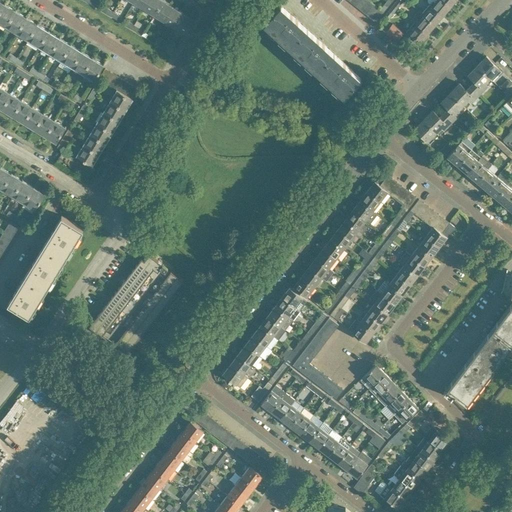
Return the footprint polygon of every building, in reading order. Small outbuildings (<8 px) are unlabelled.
[(144,8),(148,0),(134,0),(134,2),(144,8)] [(154,15),(163,0),(161,0),(148,0),(144,8),(154,15)] [(164,21),(173,7),(163,0),(154,15),(164,21)] [(360,10),(368,0),(360,0),(355,6),(360,10)] [(365,14),(374,4),(369,0),(368,0),(360,10),(365,14)] [(383,13),(391,3),(388,0),(380,9),(380,10),(383,13)] [(398,8),(404,0),(396,0),(393,5),(398,8)] [(451,6),(443,0),(436,0),(431,6),(443,15),(451,6)] [(0,23),(6,27),(16,11),(5,4),(0,12),(0,23)] [(370,18),(379,8),(374,4),(365,14),(370,18)] [(308,29),(281,5),(264,23),(291,48),(308,29)] [(390,18),(398,8),(393,5),(386,14),(390,18)] [(443,15),(431,6),(424,15),(435,24),(443,15)] [(174,27),(183,13),(173,7),(164,21),(174,27)] [(380,10),(380,9),(379,8),(370,18),(375,22),(383,13),(380,10)] [(17,34),(27,18),(16,11),(6,27),(17,34)] [(435,24),(424,15),(419,11),(411,20),(416,24),(427,34),(435,24)] [(185,34),(194,19),(183,13),(174,27),(185,34)] [(28,41),(38,24),(27,18),(17,34),(28,41)] [(39,48),(49,31),(38,24),(28,41),(39,48)] [(404,33),(393,24),(386,32),(397,41),(404,33)] [(427,34),(416,24),(408,33),(412,37),(417,41),(419,43),(427,34)] [(334,53),(308,29),(291,48),(317,72),(334,53)] [(50,54),(60,38),(49,31),(39,48),(50,54)] [(412,37),(408,33),(400,42),(404,46),(412,37)] [(417,41),(412,37),(404,46),(409,50),(417,41)] [(61,61),(71,45),(60,38),(50,54),(61,61)] [(72,68),(82,51),(71,45),(61,61),(72,68)] [(173,54),(175,49),(170,46),(167,50),(173,54)] [(83,75),(93,58),(82,51),(72,68),(83,75)] [(15,62),(18,58),(10,53),(7,57),(15,62)] [(361,78),(334,53),(317,72),(344,96),(361,78)] [(500,69),(487,56),(477,65),(491,78),(500,69)] [(0,61),(7,66),(9,62),(2,58),(0,61)] [(22,66),(24,62),(18,58),(15,62),(22,66)] [(100,72),(103,67),(104,65),(93,58),(83,75),(94,81),(99,74),(100,72)] [(486,83),(491,78),(477,65),(468,74),(475,81),(471,85),(469,83),(469,84),(480,94),(489,85),(486,83)] [(25,71),(17,67),(15,71),(22,75),(25,71)] [(40,71),(32,67),(30,71),(37,76),(40,71)] [(105,82),(112,72),(106,69),(100,79),(105,82)] [(32,76),(25,71),(22,75),(29,80),(32,76)] [(47,76),(40,71),(37,76),(44,80),(47,76)] [(111,86),(117,76),(112,72),(105,82),(111,86)] [(116,89),(122,79),(117,76),(111,86),(116,89)] [(121,92),(127,82),(122,79),(116,89),(121,92)] [(44,89),(47,85),(39,80),(36,84),(44,89)] [(59,89),(62,85),(54,80),(51,84),(59,89)] [(96,93),(101,85),(96,82),(92,90),(96,93)] [(126,95),(133,85),(127,82),(121,92),(126,95)] [(478,97),(480,94),(469,84),(470,85),(466,89),(460,83),(451,92),(464,106),(469,101),(471,103),(472,102),(475,105),(481,100),(478,97)] [(54,89),(47,85),(44,89),(51,93),(54,89)] [(69,89),(62,85),(59,89),(66,93),(69,89)] [(132,99),(138,88),(133,85),(126,95),(132,99)] [(0,109),(1,110),(11,93),(0,86),(0,109)] [(126,111),(133,100),(132,99),(126,95),(121,92),(116,89),(109,101),(126,111)] [(92,100),(96,93),(92,90),(88,97),(92,100)] [(460,110),(464,106),(451,92),(441,102),(448,108),(444,112),(442,110),(442,111),(453,122),(453,121),(459,127),(461,125),(456,119),(462,112),(460,110)] [(12,117),(22,100),(11,93),(1,110),(12,117)] [(69,98),(61,93),(58,98),(66,103),(69,98)] [(83,98),(76,94),(74,98),(81,102),(83,98)] [(73,106),(75,102),(69,98),(66,103),(73,106)] [(23,123),(33,107),(22,100),(12,117),(23,123)] [(126,111),(109,101),(103,112),(120,122),(126,111)] [(83,115),(87,107),(83,105),(79,112),(83,115)] [(34,130),(44,114),(33,107),(23,123),(34,130)] [(444,130),(453,122),(442,111),(443,113),(440,117),(433,110),(424,119),(437,133),(442,127),(444,130)] [(78,121),(83,115),(79,112),(74,119),(78,121)] [(120,122),(103,112),(96,123),(113,133),(120,122)] [(45,137),(55,120),(44,114),(34,130),(45,137)] [(437,133),(424,119),(415,128),(428,142),(428,141),(430,143),(434,139),(432,138),(437,133)] [(56,144),(66,127),(55,120),(45,137),(56,144)] [(113,133),(96,123),(89,134),(106,144),(113,133)] [(483,125),(479,128),(485,133),(488,130),(483,125)] [(488,130),(485,133),(490,138),(494,135),(488,130)] [(74,135),(68,131),(65,135),(71,139),(74,135)] [(106,144),(89,134),(83,145),(99,155),(106,144)] [(63,151),(71,139),(65,135),(57,147),(63,151)] [(458,166),(472,149),(471,149),(475,144),(466,136),(462,140),(447,157),(458,166)] [(440,151),(441,151),(445,155),(454,145),(449,141),(440,151)] [(501,142),(498,146),(503,150),(507,147),(501,142)] [(99,155),(83,145),(76,156),(93,166),(99,155)] [(511,151),(507,147),(503,150),(509,155),(511,151)] [(467,174),(483,155),(484,153),(480,150),(477,154),(472,149),(458,166),(467,174)] [(492,164),(483,155),(467,174),(477,182),(488,168),(492,164)] [(0,188),(2,190),(12,174),(1,167),(0,168),(0,188)] [(498,176),(488,168),(477,182),(486,190),(498,176)] [(496,198),(510,181),(500,173),(498,176),(486,190),(496,198)] [(13,197),(23,180),(12,174),(2,190),(13,197)] [(385,188),(392,179),(388,175),(380,184),(385,188)] [(389,193),(397,182),(392,179),(385,188),(389,191),(388,192),(389,193)] [(24,203),(34,187),(23,180),(13,197),(24,203)] [(389,191),(385,188),(380,184),(380,185),(375,181),(367,191),(381,201),(388,192),(389,191)] [(511,182),(510,181),(496,198),(506,206),(509,208),(511,203),(511,182)] [(394,197),(402,186),(397,182),(389,193),(393,196),(394,197)] [(397,203),(407,190),(402,186),(394,197),(393,196),(391,199),(397,203)] [(35,210),(45,194),(34,187),(24,203),(35,210)] [(403,204),(412,193),(407,190),(397,203),(401,207),(403,204)] [(373,211),(374,210),(381,201),(367,191),(360,200),(373,211)] [(408,208),(417,197),(412,193),(403,204),(408,208)] [(416,214),(424,203),(419,199),(411,210),(414,213),(416,214)] [(370,224),(378,214),(374,210),(373,211),(360,200),(353,210),(370,224)] [(421,218),(429,207),(424,203),(416,214),(421,218)] [(401,217),(408,208),(403,204),(401,207),(402,208),(398,214),(401,217)] [(426,221),(434,211),(429,207),(421,218),(426,221)] [(17,215),(9,210),(6,214),(14,219),(17,215)] [(370,224),(353,210),(345,219),(359,230),(363,233),(370,224)] [(407,222),(414,213),(411,210),(403,219),(407,222)] [(431,225),(439,215),(434,211),(426,221),(431,225)] [(23,219),(17,215),(14,219),(21,224),(23,219)] [(65,258),(83,229),(62,215),(61,216),(62,216),(44,245),(65,258)] [(437,228),(444,219),(439,215),(431,225),(433,226),(434,225),(437,228)] [(352,239),(359,230),(345,219),(338,229),(352,239)] [(400,232),(407,222),(403,219),(396,229),(400,232)] [(442,232),(450,223),(444,219),(437,228),(442,232)] [(11,229),(14,223),(10,221),(3,232),(7,235),(16,240),(20,235),(11,229)] [(23,229),(14,223),(11,229),(20,235),(23,229)] [(455,227),(450,223),(442,232),(437,228),(434,225),(433,226),(425,236),(439,247),(455,227)] [(387,236),(394,227),(390,224),(383,233),(387,236)] [(352,239),(338,229),(331,238),(344,249),(352,239)] [(393,241),(400,232),(396,229),(389,238),(393,241)] [(4,240),(7,235),(3,232),(0,237),(0,245),(0,246),(9,251),(13,246),(4,240)] [(379,246),(387,236),(383,233),(376,243),(379,246)] [(16,240),(7,235),(4,240),(13,246),(16,240)] [(439,247),(425,236),(418,245),(432,256),(439,247)] [(344,249),(331,238),(323,248),(337,258),(344,249)] [(385,251),(393,241),(389,238),(382,248),(385,251)] [(47,287),(65,258),(44,245),(26,274),(47,287)] [(432,256),(418,245),(411,255),(425,266),(432,256)] [(0,252),(6,256),(9,251),(0,246),(0,252)] [(337,258),(323,248),(316,257),(330,268),(337,258)] [(378,260),(385,251),(382,248),(374,257),(378,260)] [(425,266),(411,255),(405,251),(398,260),(403,264),(417,275),(425,266)] [(365,265),(372,255),(368,252),(361,262),(365,265)] [(142,258),(89,326),(102,336),(105,332),(116,341),(115,343),(128,352),(183,280),(171,271),(169,272),(167,270),(168,268),(162,264),(158,261),(149,254),(148,255),(144,260),(142,258)] [(322,277),(330,268),(316,257),(309,267),(322,277)] [(371,269),(378,260),(374,257),(367,267),(371,269)] [(467,265),(470,261),(464,257),(461,262),(467,265)] [(357,274),(365,265),(361,262),(354,271),(357,274)] [(417,275),(403,264),(396,274),(410,285),(417,275)] [(315,287),(322,277),(309,267),(301,276),(315,287)] [(364,279),(371,269),(367,267),(360,276),(364,279)] [(511,342),(511,274),(510,274),(510,276),(506,275),(508,269),(507,269),(502,287),(501,289),(500,291),(509,298),(511,294),(511,305),(449,388),(449,387),(448,388),(466,402),(511,342)] [(350,284),(357,274),(354,271),(346,281),(350,284)] [(29,316),(47,287),(26,274),(8,303),(29,316)] [(410,285),(396,274),(389,283),(403,294),(410,285)] [(308,297),(315,287),(301,276),(294,286),(308,297)] [(356,288),(364,279),(360,276),(352,285),(356,288)] [(343,293),(350,284),(346,281),(339,290),(343,293)] [(403,294),(389,283),(381,293),(395,304),(403,294)] [(349,298),(356,288),(352,285),(345,295),(349,298)] [(304,297),(290,286),(282,296),(296,307),(300,302),(304,305),(308,300),(304,297)] [(395,304),(381,293),(377,289),(370,299),(374,302),(388,313),(395,304)] [(335,303),(343,293),(339,290),(332,300),(335,303)] [(342,307),(349,298),(345,295),(338,304),(342,307)] [(282,296),(275,306),(289,317),(293,320),(301,311),(296,307),(282,296)] [(328,312),(335,303),(332,300),(324,309),(328,312)] [(388,313),(374,302),(367,312),(381,322),(388,313)] [(18,310),(8,304),(6,309),(15,314),(18,310)] [(334,317),(342,307),(338,304),(330,314),(334,317)] [(281,326),(289,317),(275,306),(267,315),(281,326)] [(318,319),(315,322),(319,325),(322,322),(327,315),(323,312),(318,319)] [(381,322),(367,312),(360,321),(373,332),(381,322)] [(274,336),(281,326),(267,315),(260,325),(274,336)] [(335,329),(339,325),(329,317),(326,322),(335,329)] [(373,332),(360,321),(359,321),(356,319),(349,328),(366,342),(373,332)] [(315,322),(308,332),(312,334),(319,325),(315,322)] [(331,334),(335,329),(326,322),(322,327),(331,334)] [(267,345),(274,336),(260,325),(253,334),(267,345)] [(328,339),(331,334),(322,327),(318,332),(328,339)] [(307,341),(312,334),(308,332),(303,338),(307,341)] [(328,339),(318,332),(315,336),(324,343),(328,339)] [(267,345),(253,334),(245,344),(259,355),(264,358),(271,348),(267,345)] [(320,348),(324,343),(315,336),(311,341),(320,348)] [(317,353),(320,348),(311,341),(307,346),(317,353)] [(297,353),(302,346),(298,343),(293,350),(297,353)] [(252,364),(259,355),(245,344),(238,353),(252,364)] [(317,353),(307,346),(304,350),(313,358),(317,353)] [(292,360),(297,353),(293,350),(288,357),(292,360)] [(309,363),(313,358),(304,350),(293,365),(302,372),(309,363)] [(244,374),(245,373),(252,364),(238,353),(230,363),(244,374)] [(282,372),(287,365),(283,362),(278,369),(282,372)] [(244,374),(230,363),(223,373),(237,384),(241,387),(249,376),(245,373),(244,374)] [(314,366),(309,363),(302,372),(307,376),(314,366)] [(369,388),(385,373),(376,364),(364,375),(364,376),(360,379),(369,388)] [(311,379),(319,370),(314,366),(307,376),(311,379)] [(299,373),(293,368),(290,372),(296,377),(299,373)] [(277,378),(282,372),(278,369),(273,376),(277,378)] [(29,384),(37,390),(49,376),(41,370),(29,384)] [(316,383),(323,373),(319,370),(311,379),(316,383)] [(306,379),(299,373),(296,377),(303,382),(306,379)] [(321,386),(328,377),(323,373),(316,383),(321,386)] [(377,397),(393,381),(385,373),(369,388),(377,397)] [(47,377),(41,393),(50,397),(57,382),(47,377)] [(326,390),(333,381),(328,377),(321,386),(326,390)] [(267,391),(272,384),(268,381),(263,388),(267,391)] [(319,388),(309,381),(306,385),(315,392),(319,388)] [(330,394),(338,384),(333,381),(326,390),(330,394)] [(385,405),(401,390),(393,381),(377,397),(385,405)] [(271,410),(285,392),(276,384),(272,389),(261,403),(271,410)] [(343,389),(338,384),(330,394),(336,398),(343,389)] [(259,401),(267,391),(263,388),(260,385),(252,395),(259,401)] [(59,388),(51,398),(60,405),(68,396),(59,388)] [(325,393),(319,388),(315,392),(322,397),(325,393)] [(394,414),(410,398),(401,390),(385,405),(394,414)] [(281,417),(291,404),(282,397),(286,392),(285,392),(271,410),(281,417)] [(348,401),(342,397),(339,400),(345,405),(348,401)] [(338,403),(331,398),(328,402),(335,407),(338,403)] [(407,419),(419,407),(410,398),(394,414),(402,423),(406,419),(407,419)] [(290,425),(304,407),(295,400),(292,405),(291,404),(281,417),(290,425)] [(344,408),(338,403),(335,407),(341,412),(344,408)] [(300,432),(310,419),(314,414),(304,407),(290,425),(300,432)] [(359,416),(362,412),(356,407),(353,411),(359,416)] [(412,428),(426,415),(421,409),(407,423),(412,428)] [(200,423),(207,414),(203,410),(196,420),(200,423)] [(357,418),(350,412),(347,416),(354,422),(357,418)] [(372,419),(362,412),(359,416),(369,423),(372,419)] [(205,427),(212,418),(207,414),(200,423),(205,427)] [(210,431),(217,421),(212,418),(205,427),(210,431)] [(360,427),(363,423),(357,418),(354,422),(360,427)] [(310,440),(320,426),(310,419),(300,432),(310,440)] [(381,426),(372,419),(369,423),(378,430),(381,426)] [(197,441),(204,431),(205,431),(191,420),(184,430),(197,441)] [(215,434),(222,425),(217,421),(210,431),(215,434)] [(324,422),(320,426),(310,440),(319,447),(330,434),(329,433),(332,429),(324,422)] [(227,429),(222,425),(215,434),(220,438),(227,429)] [(391,434),(381,426),(378,430),(387,438),(391,434)] [(407,430),(404,426),(399,431),(402,435),(407,430)] [(376,433),(369,427),(366,431),(373,437),(376,433)] [(157,428),(123,476),(131,482),(165,434),(157,428)] [(224,442),(231,432),(227,429),(220,438),(224,442)] [(436,429),(429,439),(442,449),(450,439),(436,429)] [(189,450),(197,441),(184,430),(176,440),(189,450)] [(397,439),(402,435),(399,431),(390,440),(393,443),(395,445),(399,440),(397,439)] [(236,436),(231,432),(224,442),(229,445),(236,436)] [(382,437),(376,433),(373,437),(380,441),(382,437)] [(329,454),(339,441),(330,434),(319,447),(329,454)] [(234,449),(241,440),(236,436),(229,445),(234,449)] [(349,448),(351,445),(342,437),(339,441),(329,454),(338,462),(349,448)] [(442,449),(429,439),(428,439),(424,437),(417,446),(435,459),(442,449)] [(182,460),(189,450),(176,440),(169,449),(182,460)] [(239,453),(246,443),(241,440),(234,449),(239,453)] [(244,456),(251,447),(246,443),(239,453),(244,456)] [(348,469),(358,456),(358,455),(361,452),(351,445),(349,448),(338,462),(348,469)] [(435,459),(417,446),(410,455),(427,468),(435,459)] [(248,460),(255,451),(251,447),(244,456),(248,460)] [(175,469),(182,460),(169,449),(161,459),(175,469)] [(382,458),(386,452),(382,449),(378,455),(382,458)] [(253,464),(260,454),(255,451),(248,460),(253,464)] [(258,467),(265,458),(260,454),(253,464),(258,467)] [(427,468),(410,455),(406,461),(405,460),(401,464),(420,478),(427,468)] [(358,477),(368,463),(358,456),(348,469),(358,477)] [(263,471),(270,462),(265,458),(258,467),(263,471)] [(167,479),(175,469),(161,459),(154,469),(167,479)] [(420,478),(401,464),(394,473),(399,477),(413,488),(420,478)] [(250,465),(250,466),(242,475),(255,485),(263,475),(250,465)] [(367,468),(360,479),(368,485),(376,475),(371,471),(367,468)] [(160,489),(167,479),(154,469),(147,478),(160,489)] [(255,485),(242,475),(235,485),(248,495),(255,485)] [(413,488),(399,477),(395,483),(392,480),(389,485),(405,497),(413,488)] [(152,498),(160,489),(147,478),(139,488),(152,498)] [(405,497),(389,485),(388,485),(387,484),(380,494),(384,497),(398,507),(405,497)] [(248,495),(235,485),(228,495),(241,504),(248,495)] [(145,508),(152,498),(139,488),(132,497),(145,508)] [(234,511),(241,504),(228,495),(220,504),(230,511),(234,511)] [(130,511),(141,511),(145,508),(132,497),(124,507),(130,511)] [(351,511),(346,508),(345,509),(337,507),(338,506),(334,505),(334,506),(330,506),(332,500),(331,500),(327,511),(351,511)]
